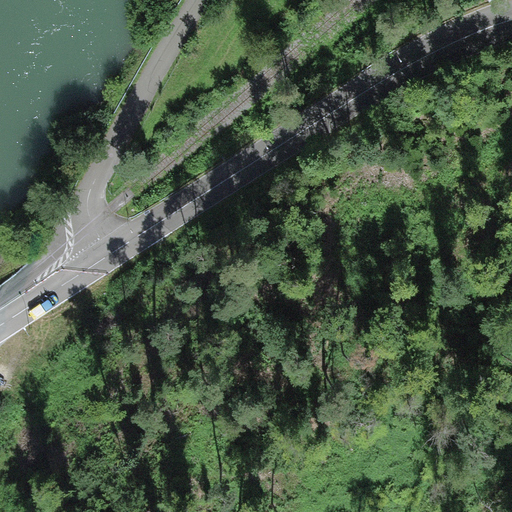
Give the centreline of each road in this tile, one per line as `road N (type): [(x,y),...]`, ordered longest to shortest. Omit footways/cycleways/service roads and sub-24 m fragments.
road 1 (unclassified): [(109,255),(403,69),(511,20)]
road 2 (unclassified): [(206,0),(96,172),(88,207),(109,255)]
road 3 (unclassified): [(0,326),(109,255)]
